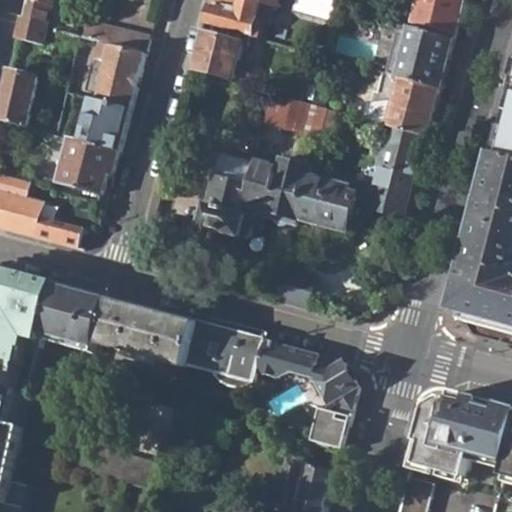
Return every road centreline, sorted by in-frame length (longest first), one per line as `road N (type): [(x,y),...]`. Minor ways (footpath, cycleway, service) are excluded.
road 1 (residential): [(507,0),(409,356)]
road 2 (residential): [(122,278),(409,356)]
road 3 (residential): [(122,278),(192,0)]
road 4 (residential): [(409,356),(367,511)]
road 5 (residential): [(0,247),(122,278)]
